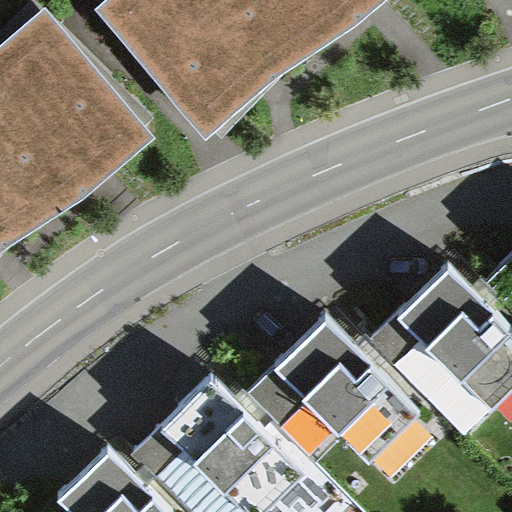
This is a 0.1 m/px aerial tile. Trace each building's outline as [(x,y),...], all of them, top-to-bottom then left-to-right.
[(384,0),(99,0),(96,3),(209,128),(257,92),(370,12),(384,0)] [(157,136),(44,7),(0,43),(0,244),(97,182),(157,136)] [(511,368),(511,313),(448,249),(421,276),(398,299),(490,391),(511,368)] [(421,393),(328,300),(300,328),(275,353),(368,446),(421,393)] [(315,456),(215,357),(194,378),(161,410),(261,510),(315,456)] [(187,511),(107,431),(84,454),(55,484),(82,511),(187,511)]
